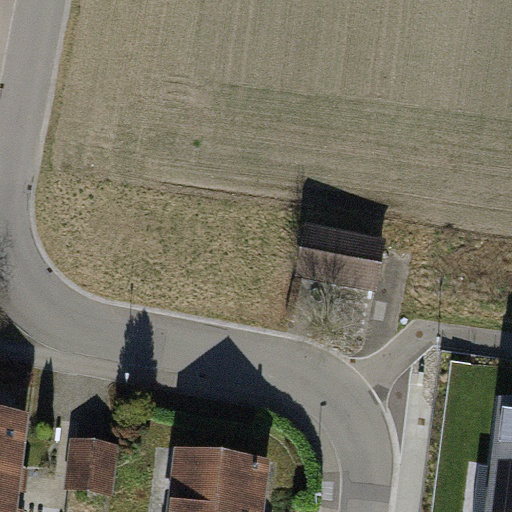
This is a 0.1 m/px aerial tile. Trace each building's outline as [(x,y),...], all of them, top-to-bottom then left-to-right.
[(304,225),(293,278),(374,293),(385,240),(304,225)] [(0,511),(13,511),(26,416),(0,412),(0,511)] [(511,511),(511,413),(499,412),(488,511),(511,511)] [(116,443),(70,438),(65,486),(111,491),(116,443)] [(162,511),(261,511),(268,464),(170,452),(162,511)]
